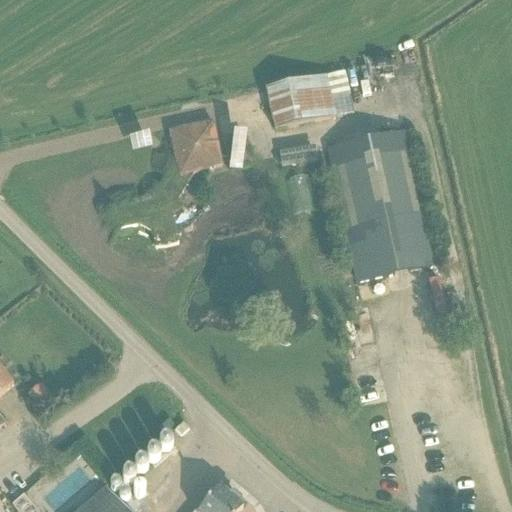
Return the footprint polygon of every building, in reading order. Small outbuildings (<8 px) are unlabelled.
[(334,119),(325,78),(262,92),(272,133),(334,119)] [(151,234),(154,248),(196,232),(191,218),(189,217),(177,201),(193,175),(221,169),(211,125),(169,134),(174,162),(152,197),(134,201),(119,230),(138,226),(151,234)] [(409,152),(329,170),(343,234),(423,216),(409,152)] [(290,213),(307,213),(307,178),(290,178),(290,213)] [(368,244),(376,279),(385,277),(377,242),(368,244)] [(0,430),(5,426),(0,420),(0,399),(12,390),(0,375),(0,430)] [(41,386),(28,396),(38,410),(52,400),(41,386)] [(137,511),(130,504),(132,502),(115,482),(100,495),(80,511),(137,511)] [(241,511),(242,511),(238,508),(239,504),(232,498),(229,500),(218,491),(201,511),(241,511)]
